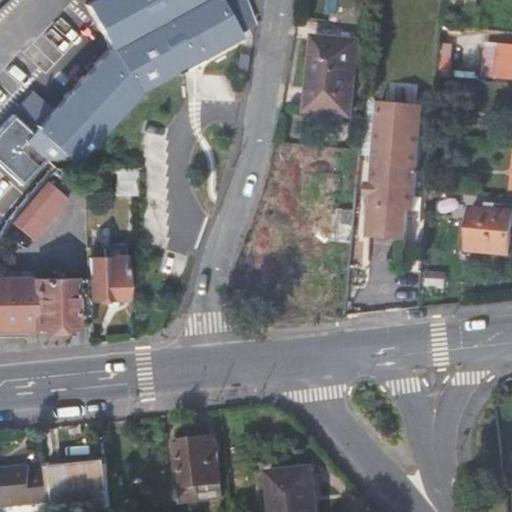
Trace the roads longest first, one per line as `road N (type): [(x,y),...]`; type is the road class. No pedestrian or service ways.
road 1 (residential): [(279,0),(249,169),(217,253),(215,365)]
road 2 (secondary): [(215,365),(0,388)]
road 3 (tertiary): [(288,357),(419,511)]
road 4 (tertiary): [(438,455),(455,400),(511,333)]
road 5 (secondary): [(511,333),(388,347)]
